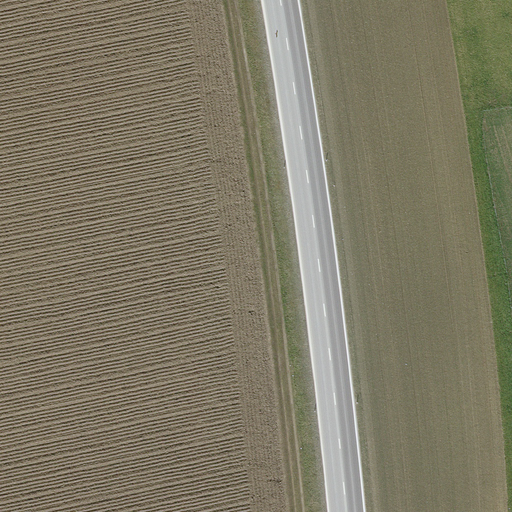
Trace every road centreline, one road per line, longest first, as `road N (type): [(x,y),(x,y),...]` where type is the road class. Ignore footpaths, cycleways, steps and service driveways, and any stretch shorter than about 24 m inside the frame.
road 1 (secondary): [(278,0),(345,511)]
road 2 (track): [(299,511),(232,0)]
